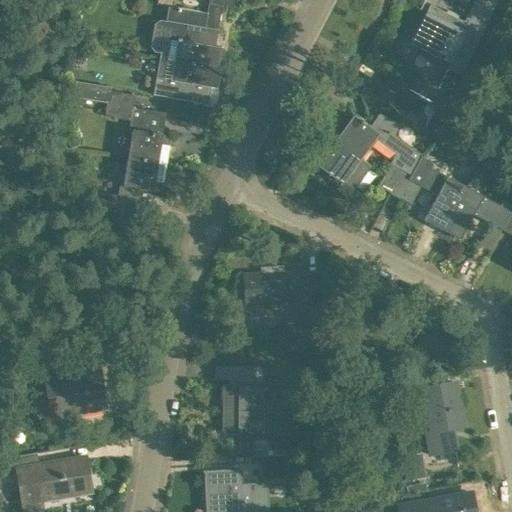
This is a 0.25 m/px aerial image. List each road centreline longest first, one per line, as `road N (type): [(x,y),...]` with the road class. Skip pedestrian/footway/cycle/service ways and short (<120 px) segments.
road 1 (residential): [(511,462),(490,329),(477,307),(227,184)]
road 2 (residential): [(140,511),(178,297),(227,184)]
road 3 (residential): [(227,184),(322,0)]
